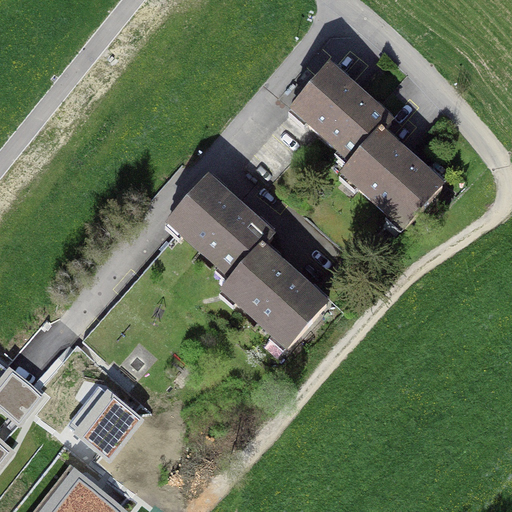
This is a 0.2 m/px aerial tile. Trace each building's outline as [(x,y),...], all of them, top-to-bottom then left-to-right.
[(451,177),(435,164),(423,177),(392,150),(380,140),(388,127),(342,87),(326,73),(291,114),(351,166),(341,177),(403,231),(451,177)] [(286,351),(323,309),(271,263),(261,254),(269,241),(217,196),(204,184),(167,226),(231,282),(221,294),(286,351)] [(140,276),(85,342),(152,397),(206,331),(140,276)] [(37,394),(0,365),(0,410),(15,422),(37,394)] [(133,418),(104,393),(71,433),(100,457),(133,418)] [(85,511),(67,497),(58,508),(54,511),(85,511)]
